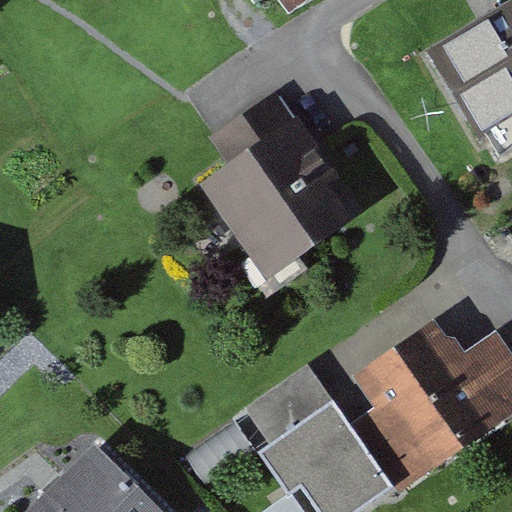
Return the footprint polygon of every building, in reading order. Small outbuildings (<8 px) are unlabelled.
[(257,0),(266,10),(278,0),(257,0)] [(511,9),(430,59),(480,142),(511,122),(511,9)] [(273,288),(364,221),(273,97),(219,137),(233,155),(195,183),(273,288)] [(356,380),(423,478),(511,417),(511,369),(496,346),(467,366),(438,324),(356,380)] [(236,398),(314,511),(336,511),(398,470),(313,345),(236,398)] [(28,511),(158,511),(87,448),(28,511)]
